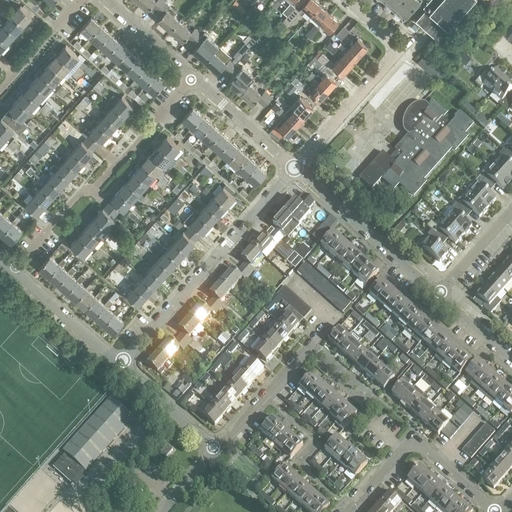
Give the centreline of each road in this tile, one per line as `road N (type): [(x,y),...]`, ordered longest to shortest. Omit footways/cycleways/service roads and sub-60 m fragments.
road 1 (residential): [(13,268),(193,77)]
road 2 (residential): [(119,363),(293,169)]
road 3 (residential): [(215,450),(333,316),(294,280)]
road 4 (residential): [(293,169),(395,53),(394,37),(351,0)]
road 5 (residential): [(436,294),(293,169)]
road 6 (residential): [(119,363),(13,268)]
road 7 (residential): [(293,169),(193,77)]
road 8 (residential): [(215,450),(119,363)]
road 9 (residential): [(0,91),(82,0)]
